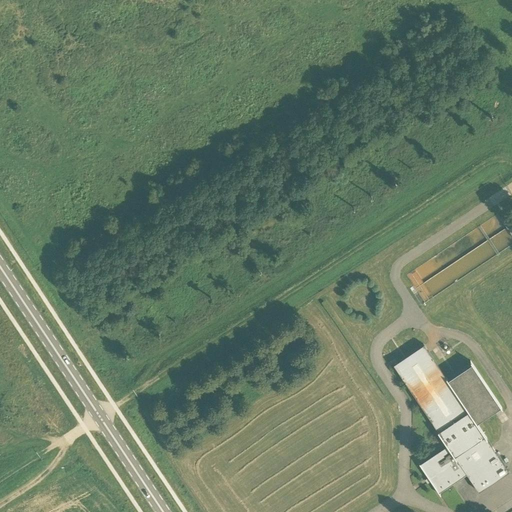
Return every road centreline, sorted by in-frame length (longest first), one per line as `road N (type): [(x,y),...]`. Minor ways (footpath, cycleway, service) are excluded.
road 1 (primary): [(11,285),(161,511)]
road 2 (track): [(98,416),(0,506)]
